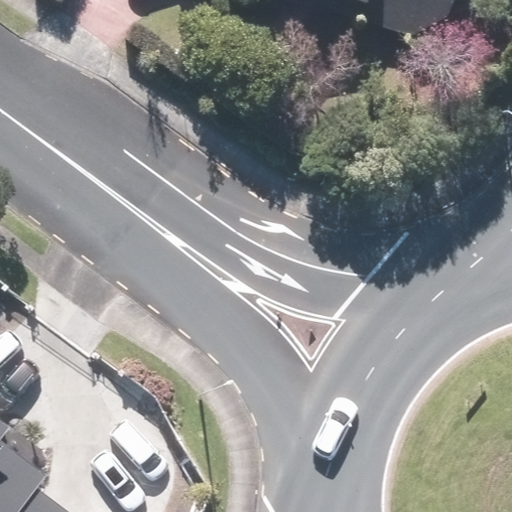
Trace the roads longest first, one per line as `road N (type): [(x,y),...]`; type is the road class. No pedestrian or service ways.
road 1 (tertiary): [(327,478),(257,347),(86,180)]
road 2 (tertiary): [(86,180),(332,271),(440,292)]
road 3 (primary): [(327,478),(344,405),(383,341),(440,292)]
